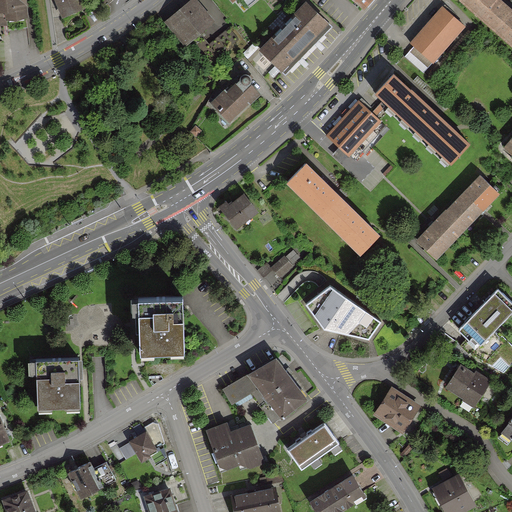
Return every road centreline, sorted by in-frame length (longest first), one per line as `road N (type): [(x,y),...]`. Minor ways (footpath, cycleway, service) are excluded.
road 1 (primary): [(394,0),(306,97),(175,198)]
road 2 (primary): [(175,198),(0,285)]
road 3 (residential): [(368,370),(480,435),(511,483)]
road 4 (residential): [(166,392),(0,477)]
road 5 (residential): [(151,0),(58,61),(0,85)]
road 6 (residential): [(368,370),(408,352),(496,264)]
road 7 (residential): [(175,198),(279,324)]
road 8 (residential): [(327,380),(419,511)]
road 9 (residential): [(279,324),(166,392)]
road 10 (residential): [(166,392),(206,511)]
